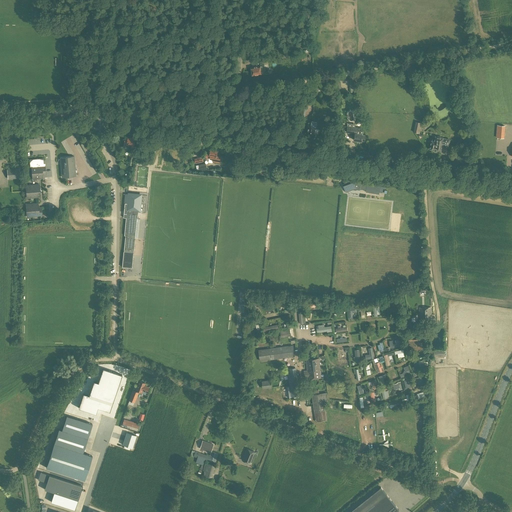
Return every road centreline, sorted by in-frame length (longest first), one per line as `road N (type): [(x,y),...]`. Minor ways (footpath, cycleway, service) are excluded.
road 1 (track): [(137,119),(147,109),(511,43)]
road 2 (unclassified): [(436,483),(115,359)]
road 3 (tertiary): [(511,183),(190,128)]
road 4 (unclassified): [(117,177),(115,359)]
road 5 (unclassified): [(0,470),(17,467),(80,366),(115,359)]
road 6 (residential): [(190,128),(232,94),(247,0)]
road 7 (residential): [(83,511),(126,376)]
road 8 (secondary): [(462,482),(511,366)]
